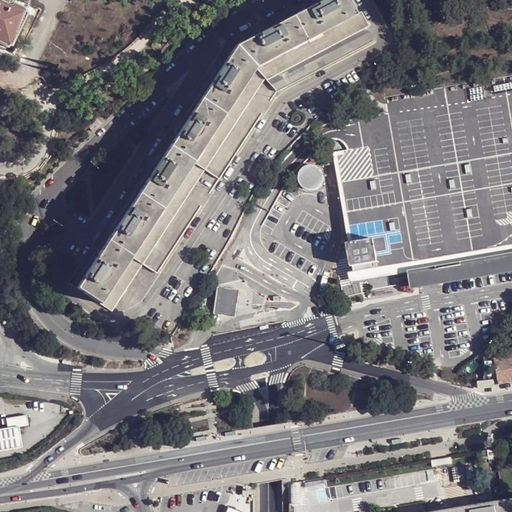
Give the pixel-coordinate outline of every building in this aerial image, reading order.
[(0,0),(0,42),(7,45),(8,44),(11,44),(26,12),(26,11),(25,10),(25,8),(12,2),(10,3),(8,3),(8,4),(0,0)] [(356,13),(349,0),(321,0),(318,2),(254,34),(237,43),(254,63),(340,19),(341,21),(356,13)] [(314,0),(253,31),(254,34),(318,2),(317,0),(314,0)] [(256,65),(265,77),(267,77),(368,25),(370,25),(363,10),(356,13),(341,21),(256,65)] [(254,63),(256,65),(341,21),(340,19),(254,63)] [(375,39),(368,25),(267,77),(278,89),(375,39)] [(254,63),(237,43),(225,60),(222,65),(218,72),(182,127),(178,133),(163,155),(161,160),(156,166),(119,222),(116,227),(99,253),(89,269),(85,274),(78,286),(101,302),(110,288),(108,286),(254,63)] [(108,286),(110,288),(194,160),(256,65),(254,63),(108,286)] [(206,167),(265,77),(256,65),(194,160),(206,167)] [(218,72),(215,70),(179,126),(182,127),(218,72)] [(511,75),(391,96),(394,111),(381,113),(363,116),(366,134),(368,145),(352,148),(339,150),(353,239),(377,235),(382,258),(383,258),(385,263),(511,242),(511,75)] [(101,124),(95,117),(88,124),(94,131),(101,124)] [(206,167),(194,160),(110,288),(101,302),(113,310),(144,263),(206,167)] [(156,166),(154,164),(116,220),(119,222),(156,166)] [(316,165),(311,164),(306,166),(302,169),(299,174),(299,179),(301,184),(305,188),(310,190),(316,189),(320,187),(324,182),(325,177),(324,172),(321,168),(316,165)] [(351,240),(354,262),(356,262),(382,258),(377,235),(353,239),(351,240)] [(358,267),(352,268),(355,284),(429,273),(511,259),(511,242),(385,263),(358,267)] [(99,253),(97,250),(86,268),(89,269),(99,253)] [(385,263),(383,258),(382,258),(356,262),(358,267),(385,263)] [(219,287),(215,314),(235,317),(237,304),(239,290),(225,288),(219,287)] [(496,343),(489,350),(490,353),(498,347),(496,343)] [(489,350),(482,356),(482,358),(491,356),(490,353),(489,350)] [(511,368),(509,361),(508,360),(495,360),(497,372),(499,371),(511,368)] [(499,371),(502,381),(506,379),(511,377),(511,371),(511,368),(499,371)] [(480,382),(481,389),(492,388),(496,386),(495,380),(480,382)] [(9,427),(0,428),(0,449),(24,445),(20,425),(29,424),(28,414),(7,417),(9,427)] [(511,511),(511,467),(500,470),(505,499),(483,503),(484,508),(462,511),(461,511),(461,510),(447,511),(511,511)] [(483,503),(426,511),(447,511),(461,510),(461,511),(462,511),(484,508),(483,503)]
